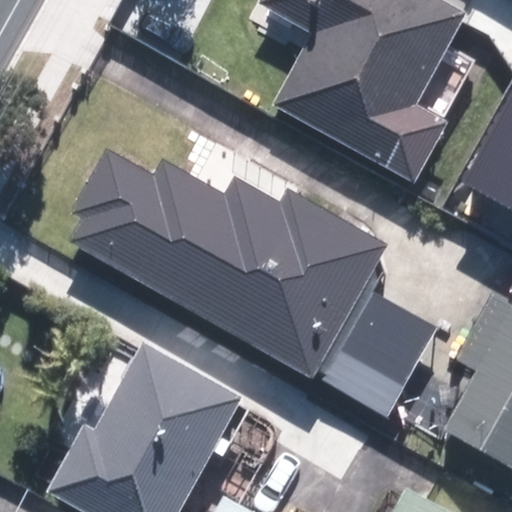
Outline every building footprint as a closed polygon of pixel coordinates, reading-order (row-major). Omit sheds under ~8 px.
[(470,14),(443,0),(263,0),(262,3),(316,33),(280,100),(413,172),(442,118),(420,106),(470,14)] [(511,90),(463,180),(511,206),(511,90)] [(123,153),(75,236),(312,371),(329,342),(404,384),(436,327),(362,285),(386,242),(287,186),(280,199),(239,176),(225,199),(163,164),(158,173),(123,153)] [(511,460),(511,304),(499,298),(466,355),(486,366),(452,427),(511,460)] [(180,511),(244,397),(146,344),(63,496),(91,511),(180,511)] [(447,511),(411,492),(400,511),(447,511)] [(254,511),(227,497),(218,511),(254,511)]
